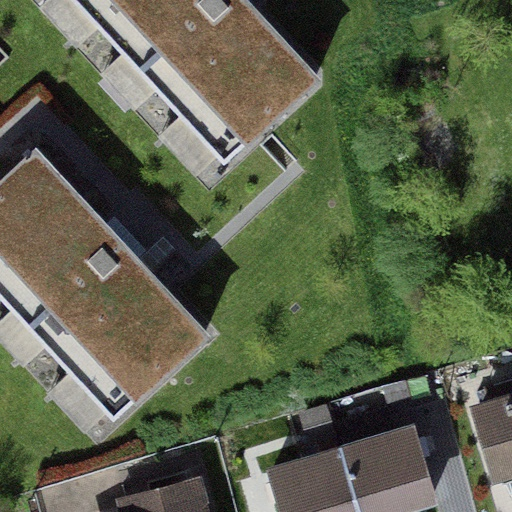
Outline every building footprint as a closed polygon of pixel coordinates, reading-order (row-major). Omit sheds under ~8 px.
[(242,0),(64,0),(213,165),(312,77),(242,0)] [(110,233),(34,148),(0,178),(0,300),(104,415),(198,330),(110,233)] [(407,383),(411,398),(426,394),(422,379),(407,383)] [(494,475),(511,469),(511,401),(509,402),(476,412),(494,475)] [(279,511),(391,511),(429,501),(413,447),(409,432),(339,453),(268,474),(278,507),(279,511)] [(197,511),(191,488),(144,501),(124,506),(125,511),(197,511)]
